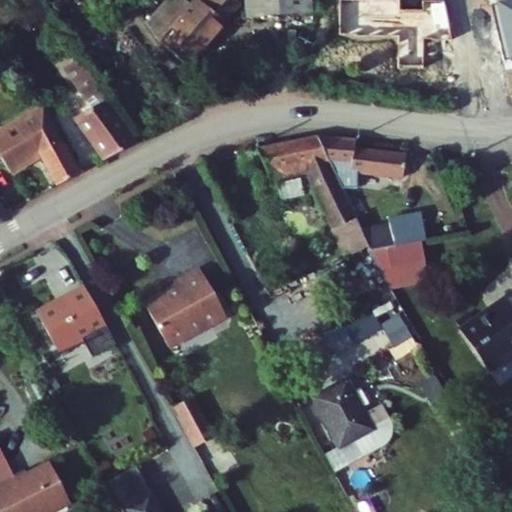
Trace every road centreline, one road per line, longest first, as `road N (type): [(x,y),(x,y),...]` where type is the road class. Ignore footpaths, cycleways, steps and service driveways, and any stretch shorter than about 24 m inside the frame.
road 1 (residential): [(511,129),(322,115),(232,126),(172,148),(0,241)]
road 2 (unknown): [(213,132),(239,233),(309,382)]
